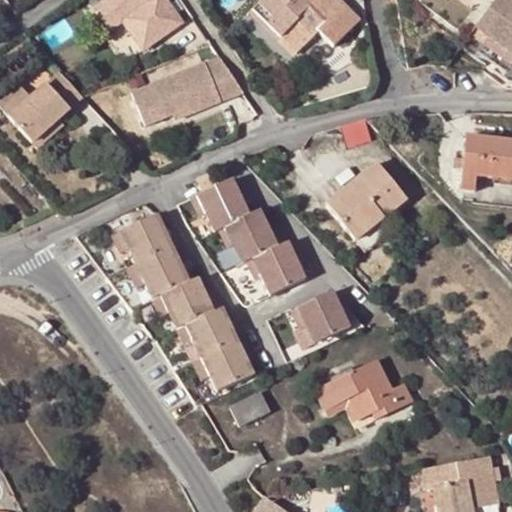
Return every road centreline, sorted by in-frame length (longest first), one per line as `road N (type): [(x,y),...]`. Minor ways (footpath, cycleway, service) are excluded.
road 1 (residential): [(511,104),(393,100),(280,131),(26,253)]
road 2 (residential): [(26,253),(145,400),(213,511)]
